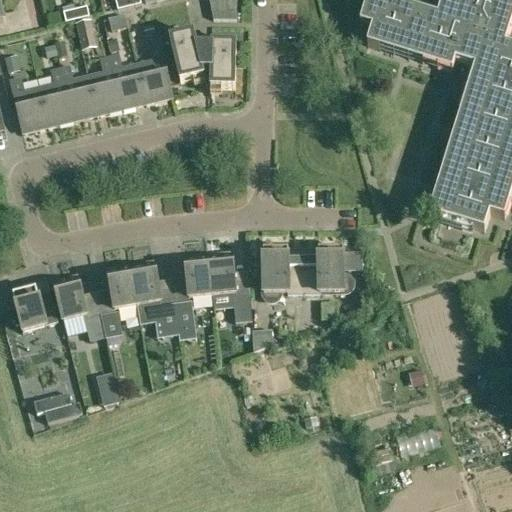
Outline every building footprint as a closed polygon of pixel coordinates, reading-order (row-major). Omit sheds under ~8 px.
[(123,0),(115,2),(118,12),(130,9),(127,0),(123,0)] [(127,0),(130,9),(141,6),(139,0),(127,0)] [(375,0),(368,0),(360,27),(372,31),(367,48),(452,75),(456,64),(475,70),(429,217),(484,234),(489,217),(504,221),(511,197),(511,35),(510,35),(511,27),(511,0),(444,0),(438,19),(375,0)] [(75,12),(78,22),(89,19),(87,9),(75,12)] [(66,24),(78,22),(75,12),(63,15),(66,24)] [(93,35),(91,26),(90,22),(75,25),(78,39),(93,35)] [(155,35),(152,25),(137,30),(140,39),(155,35)] [(135,31),(121,34),(128,63),(141,60),(135,31)] [(173,57),(197,51),(193,36),(170,42),(173,57)] [(117,52),(114,42),(107,44),(109,54),(117,52)] [(55,48),(58,59),(65,57),(61,44),(54,46),(55,48)] [(212,61),(236,62),(236,47),(212,46),(212,61)] [(47,62),(58,59),(55,48),(44,51),(47,62)] [(138,69),(147,107),(172,101),(159,49),(149,51),(152,65),(138,69)] [(177,71),(200,65),(197,51),(173,57),(177,71)] [(17,58),(6,61),(10,76),(20,73),(17,58)] [(147,107),(138,69),(122,72),(119,58),(110,61),(122,113),(147,107)] [(88,81),(97,118),(122,113),(110,61),(100,63),(103,77),(88,81)] [(235,77),(236,62),(212,61),(211,76),(235,77)] [(204,80),(200,65),(177,71),(180,86),(204,80)] [(60,73),(73,124),(97,118),(88,81),(73,84),(70,70),(60,73)] [(318,90),(339,89),(338,72),(317,73),(318,90)] [(39,92),(48,130),(73,124),(60,73),(51,75),(54,89),(39,92)] [(235,92),(235,77),(211,76),(211,91),(235,92)] [(11,85),(23,136),(48,130),(39,93),(24,96),(21,82),(11,85)] [(228,128),(219,145),(240,157),(250,141),(228,128)] [(304,298),(303,252),(263,252),(264,296),(266,302),(272,304),(278,302),(280,296),(287,296),(287,299),(304,298)] [(344,252),(303,252),(304,298),(320,298),(320,296),(344,295),(350,293),(352,287),(350,281),(344,278),(344,252)] [(215,260),(209,260),(212,299),(236,296),(234,276),(232,258),(231,255),(215,257),(215,260)] [(185,263),(187,281),(189,301),(191,301),(212,299),(209,260),(202,261),(201,258),(185,260),(185,263)] [(362,263),(344,263),(344,274),(362,274),(362,263)] [(138,270),(131,271),(138,309),(161,305),(158,284),(157,285),(154,267),(153,264),(137,267),(138,270)] [(124,269),(108,272),(108,275),(111,292),(114,313),(138,309),(131,271),(124,272),(124,269)] [(61,285),(54,287),(63,325),(87,319),(82,299),(77,281),(76,279),(60,283),(61,285)] [(7,299),(6,306),(10,311),(17,312),(23,336),(46,329),(46,328),(58,325),(49,295),(38,298),(36,292),(25,295),(24,292),(12,295),(7,299)] [(236,300),(234,300),(236,326),(252,325),(250,299),(236,300)] [(189,301),(175,303),(179,337),(180,339),(195,336),(191,301),(189,301)] [(161,307),(159,307),(161,322),(163,322),(166,339),(179,337),(175,303),(161,305),(161,307)] [(115,317),(101,319),(101,320),(106,339),(121,337),(118,316),(115,317)] [(88,323),(86,323),(93,353),(108,349),(106,339),(101,320),(88,323)] [(272,333),(253,334),(254,355),(273,348),(272,333)] [(43,409),(46,423),(81,413),(78,400),(70,402),(67,389),(32,399),(35,411),(43,409)] [(405,504),(405,511),(455,511),(454,499),(405,504)]
